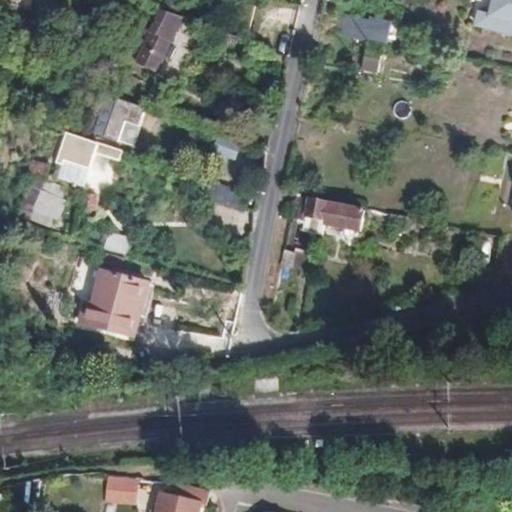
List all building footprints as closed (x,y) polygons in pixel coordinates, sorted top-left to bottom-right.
[(511,23),(505,22),(508,0),(492,0),(489,17),(476,14),(473,28),(511,35),(511,23)] [(165,89),(188,22),(159,12),(136,79),(165,89)] [(365,39),(369,16),(351,12),(346,34),(365,39)] [(352,59),(355,40),(343,37),(339,56),(352,59)] [(381,68),(385,48),(367,45),(364,64),(381,68)] [(161,102),(163,95),(133,85),(131,92),(161,102)] [(142,148),(155,112),(112,97),(104,119),(108,120),(104,136),(142,148)] [(252,140),(256,129),(234,120),(230,131),(252,140)] [(95,187),(105,156),(108,147),(74,136),(69,153),(75,156),(68,179),(95,187)] [(239,158),(243,146),(220,138),(216,151),(239,158)] [(131,165),(133,156),(108,147),(105,156),(131,165)] [(44,181),(30,218),(56,229),(71,191),(44,181)] [(296,198),(280,266),(299,270),(302,254),(298,252),(300,242),(292,240),(296,220),(306,223),(307,218),(326,222),(325,227),(357,234),(362,212),(296,198)] [(415,231),(418,222),(388,216),(386,226),(415,231)] [(106,250),(130,252),(132,235),(108,233),(106,250)] [(126,331),(140,278),(94,267),(85,300),(76,299),(71,317),(126,331)] [(138,484),(97,481),(96,505),(136,508),(138,484)] [(179,486),(176,500),(204,506),(209,507),(212,494),(179,486)] [(158,511),(202,511),(204,506),(176,500),(162,497),(158,511)]
